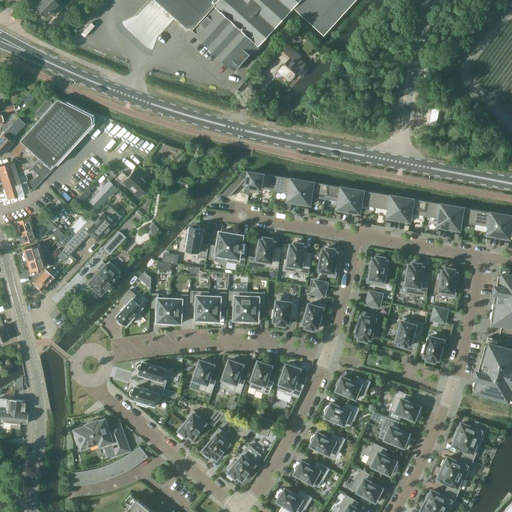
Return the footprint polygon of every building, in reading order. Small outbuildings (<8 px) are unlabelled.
[(42,0),(36,6),(46,16),(57,5),(52,0),(42,0)] [(358,0),(156,0),(189,29),(191,28),(193,30),(192,32),(235,72),(259,46),(260,47),(295,9),(325,36),(358,0)] [(304,65),(307,61),(289,46),(279,56),(286,62),(279,71),(281,69),(292,79),(296,74),(299,77),(301,77),(307,70),(307,68),(304,65)] [(57,99),(19,141),(38,158),(30,167),(34,171),(38,175),(42,179),(53,169),(51,167),(91,123),(90,115),(57,99)] [(35,113),(40,118),(52,104),(47,99),(35,113)] [(0,111),(0,124),(2,124),(3,131),(12,121),(8,117),(2,119),(2,118),(0,111)] [(2,134),(0,136),(0,155),(0,156),(12,143),(11,142),(15,138),(13,136),(24,124),(18,119),(17,118),(13,122),(12,121),(3,131),(3,133),(2,134)] [(20,142),(9,154),(11,160),(19,154),(26,147),(20,142)] [(150,147),(143,156),(146,158),(153,149),(150,147)] [(0,165),(0,174),(1,179),(28,169),(30,167),(38,158),(35,155),(28,163),(15,166),(13,162),(0,165)] [(34,171),(30,167),(28,169),(1,179),(2,182),(2,184),(3,187),(4,187),(4,189),(20,184),(18,177),(34,171)] [(122,172),(116,179),(122,184),(124,182),(139,196),(150,185),(134,170),(127,177),(122,172)] [(248,175),(240,184),(246,185),(246,186),(261,189),(261,187),(275,190),(277,176),(251,171),(251,172),(248,171),(248,175)] [(20,184),(4,189),(8,200),(24,195),(24,194),(30,192),(42,179),(38,175),(37,176),(28,181),(20,184)] [(288,201),(299,203),(302,180),(277,176),(275,190),(289,192),(288,201)] [(311,196),(325,198),(327,184),(302,180),(299,203),(310,205),(311,196)] [(338,209),(349,211),(352,189),(327,184),(325,198),(339,201),(338,209)] [(361,204),(375,207),(377,193),(352,189),(349,211),(360,213),(361,204)] [(388,218),(399,220),(402,197),(377,193),(375,207),(389,209),(388,218)] [(411,213),(425,215),(427,201),(402,197),(399,220),(410,221),(411,213)] [(438,226),(449,228),(452,206),(427,201),(425,215),(439,217),(438,226)] [(130,204),(121,214),(126,219),(136,209),(130,204)] [(461,221),(475,223),(477,210),(452,206),(449,228),(460,230),(461,221)] [(67,246),(62,251),(68,256),(87,235),(86,233),(87,232),(97,242),(115,223),(115,222),(120,216),(110,207),(105,212),(104,212),(95,222),(90,218),(76,234),(65,245),(67,246)] [(488,235),(499,237),(502,214),(477,210),(475,223),(489,226),(488,235)] [(33,214),(37,219),(43,215),(39,211),(33,214)] [(511,230),(511,229),(511,215),(502,214),(499,237),(510,238),(511,230)] [(29,217),(14,221),(16,227),(14,228),(16,233),(33,228),(31,222),(34,221),(32,216),(29,217)] [(45,224),(49,234),(57,228),(50,222),(45,224)] [(186,233),(185,243),(187,243),(186,252),(199,255),(198,257),(207,258),(209,244),(201,243),(203,229),(200,228),(201,228),(200,227),(200,226),(200,225),(199,225),(199,224),(198,224),(197,224),(196,224),(195,224),(194,224),(194,225),(193,225),(193,226),(193,227),(190,227),(189,234),(186,233)] [(33,228),(16,233),(18,238),(19,238),(21,243),(36,239),(39,238),(37,232),(34,233),(33,228)] [(62,234),(57,228),(51,232),(58,239),(62,234)] [(62,234),(58,239),(65,245),(76,234),(72,230),(66,237),(63,234),(62,234)] [(211,245),(209,259),(215,260),(216,255),(219,256),(227,257),(226,262),(227,262),(232,231),(225,230),(225,233),(220,232),(217,246),(211,245)] [(232,231),(227,262),(244,265),(247,251),(241,250),(243,236),(238,235),(239,233),(232,231)] [(104,248),(110,254),(125,237),(119,232),(104,248)] [(256,251),(258,251),(257,260),(266,262),(266,266),(277,268),(280,253),(273,252),(275,242),(272,241),(272,238),(264,237),(264,240),(260,239),(260,242),(258,242),(256,251)] [(287,256),(289,257),(287,266),(297,267),(296,271),(308,273),(311,258),(304,257),(306,247),(302,246),(303,244),(294,242),(294,245),(291,245),(290,248),(288,247),(287,256)] [(38,244),(23,249),(25,255),(23,255),(25,260),(43,255),(46,252),(49,248),(48,245),(42,247),(40,244),(38,244)] [(319,261),(321,262),(319,271),(329,272),(328,276),(335,277),(336,273),(334,272),(338,252),(334,252),(335,249),(327,248),(326,250),(323,250),(322,253),(320,253),(319,261)] [(43,255),(25,260),(26,266),(28,265),(29,271),(45,266),(44,265),(49,260),(46,252),(43,255)] [(62,252),(58,256),(62,260),(66,256),(62,252)] [(386,272),(388,272),(389,264),(387,264),(388,261),(385,260),(385,258),(377,256),(376,259),(373,258),(370,278),(367,278),(367,282),(379,284),(380,281),(384,281),(386,272)] [(89,283),(100,293),(113,279),(114,280),(115,279),(114,278),(120,271),(109,261),(106,265),(102,261),(96,268),(99,271),(89,283)] [(409,264),(409,267),(406,267),(405,276),(407,276),(406,285),(415,287),(414,290),(426,292),(429,278),(422,277),(424,267),(420,266),(421,264),(413,262),(412,265),(409,264)] [(62,276),(70,266),(67,263),(59,272),(58,272),(62,276)] [(45,269),(32,283),(36,287),(36,288),(38,290),(39,290),(41,291),(54,277),(58,272),(59,272),(51,264),(45,269)] [(438,281),(441,281),(438,294),(455,297),(456,293),(454,293),(457,273),(454,272),(455,269),(446,268),(446,271),(443,270),(442,273),(440,273),(438,281)] [(473,387),(484,390),(483,392),(509,399),(510,398),(511,398),(511,274),(509,274),(509,275),(499,273),(497,284),(496,284),(495,291),(496,291),(494,304),(491,320),(492,320),(491,325),(490,329),(488,337),(487,342),(486,342),(481,360),(482,360),(479,370),(478,369),(473,387)] [(314,281),(313,287),(326,290),(327,283),(314,281)] [(313,287),(312,294),(325,296),(326,290),(313,287)] [(127,306),(117,316),(119,318),(118,318),(118,319),(118,320),(118,321),(118,322),(119,323),(120,324),(121,324),(122,324),(123,324),(124,324),(124,323),(125,323),(127,325),(131,320),(133,322),(140,314),(138,312),(144,306),(135,297),(136,295),(130,289),(121,300),(127,306)] [(191,291),(190,305),(197,305),(196,319),(201,319),(201,322),(208,322),(209,291),(191,291)] [(209,291),(208,322),(215,323),(215,320),(220,320),(220,306),(226,307),(227,292),(221,292),(221,294),(215,294),(210,294),(210,291),(209,291)] [(230,291),(229,305),(235,305),(234,320),(239,320),(239,322),(246,322),(248,292),(230,291)] [(159,293),(152,292),(152,307),(158,307),(157,321),(162,322),(162,324),(169,324),(170,298),(158,297),(159,293)] [(248,292),(246,322),(253,323),(253,320),(258,321),(259,306),(265,307),(265,293),(248,292)] [(369,292),(367,305),(380,307),(382,294),(369,292)] [(170,299),(169,325),(176,325),(176,323),(181,323),(182,309),(188,309),(189,295),(182,294),(182,299),(170,299)] [(272,318),(274,319),(274,322),(277,322),(277,325),(285,326),(286,323),(289,324),(290,314),(297,314),(299,299),(278,297),(277,301),(276,301),(275,310),(273,310),(272,318)] [(319,303),(318,307),(309,304),(306,313),(304,313),(302,321),(304,321),(303,324),(306,325),(306,328),(314,330),(315,328),(318,328),(323,309),(325,309),(326,305),(319,303)] [(435,306),(433,313),(455,318),(457,313),(448,310),(435,306)] [(371,336),(374,336),(376,329),(374,328),(376,319),(375,319),(376,315),(360,311),(359,316),(361,316),(356,336),(359,337),(358,339),(367,341),(368,338),(371,339),(371,336)] [(433,313),(432,319),(444,323),(445,321),(454,324),(455,318),(433,313)] [(395,338),(397,339),(396,342),(399,343),(398,345),(407,347),(407,345),(410,346),(413,336),(420,338),(423,324),(411,320),(410,324),(402,321),(399,330),(397,330),(395,338)] [(4,327),(0,327),(0,342),(8,340),(4,327)] [(423,353),(425,354),(424,357),(427,358),(427,360),(435,362),(435,360),(438,361),(444,341),(446,341),(447,337),(440,335),(439,339),(429,337),(427,346),(425,345),(423,353)] [(210,378),(214,365),(211,364),(212,363),(210,360),(206,359),(204,360),(203,361),(200,360),(194,380),(201,382),(199,389),(211,394),(216,380),(210,378)] [(241,393),(241,392),(244,383),(245,380),(239,378),(243,365),(240,364),(241,362),(239,360),(236,359),(233,360),(232,361),(229,360),(221,385),(228,388),(228,389),(241,393)] [(268,379),(272,366),(269,365),(270,364),(268,362),(264,360),(262,361),(261,362),(258,361),(250,387),(257,389),(257,390),(270,395),(274,381),(268,379)] [(137,368),(137,369),(138,370),(138,371),(139,371),(140,372),(139,374),(153,378),(151,384),(165,389),(170,370),(160,367),(143,362),(142,364),(141,364),(140,364),(139,364),(139,365),(138,365),(138,366),(137,366),(137,367),(137,368)] [(285,393),(298,398),(304,385),(296,382),(300,369),(297,368),(298,366),(296,364),(292,363),(290,364),(289,365),(286,364),(278,389),(285,392),(285,393)] [(338,387),(336,390),(355,398),(358,391),(365,394),(371,381),(357,376),(355,382),(342,377),(341,380),(339,379),(337,381),(336,384),(336,387),(338,387)] [(130,392),(130,393),(130,394),(130,395),(131,395),(131,396),(132,396),(132,399),(138,401),(137,403),(147,406),(148,403),(159,407),(165,389),(151,384),(149,390),(136,386),(135,389),(134,388),(133,388),(133,389),(132,389),(131,389),(131,390),(130,390),(130,391),(130,392)] [(392,403),(389,410),(396,413),(415,420),(416,417),(417,418),(420,416),(421,413),(420,410),(419,409),(420,406),(408,401),(410,395),(397,390),(392,402),(392,403)] [(0,410),(25,412),(27,412),(24,412),(24,401),(0,398),(0,410)] [(325,417),(350,427),(353,420),(354,421),(360,408),(346,402),(344,408),(331,403),(330,406),(329,405),(326,407),(325,410),(325,413),(327,414),(325,417)] [(0,410),(0,420),(12,422),(11,428),(20,429),(20,423),(26,423),(27,415),(27,412),(25,412),(0,410)] [(217,410),(208,422),(213,427),(225,413),(217,410)] [(188,435),(193,439),(197,434),(197,435),(201,431),(200,430),(206,423),(200,418),(201,417),(193,411),(188,417),(190,418),(179,431),(180,432),(178,433),(184,438),(185,436),(186,437),(188,435)] [(409,433),(397,428),(399,422),(386,416),(381,429),(382,430),(379,437),(404,447),(405,444),(406,445),(409,443),(410,440),(410,437),(408,436),(409,433)] [(87,426),(76,430),(82,448),(87,446),(90,446),(90,445),(100,442),(101,445),(112,441),(117,455),(115,449),(127,444),(120,424),(117,425),(108,429),(105,420),(98,422),(98,421),(87,425),(87,426)] [(256,424),(249,421),(238,433),(244,438),(251,430),(256,424)] [(458,426),(455,433),(480,443),(487,426),(475,421),(473,427),(461,423),(460,426),(458,426)] [(267,436),(270,429),(256,424),(251,430),(267,436)] [(208,458),(209,456),(210,457),(212,455),(217,459),(221,454),(221,455),(225,451),(224,450),(230,443),(229,442),(231,440),(225,436),(227,434),(219,428),(212,437),(214,438),(203,451),(204,451),(202,453),(208,458)] [(311,446),(335,457),(338,450),(339,451),(345,439),(332,432),(330,438),(317,432),(316,435),(315,434),(312,436),(311,439),(311,442),(312,443),(311,446)] [(455,433),(452,440),(454,441),(453,445),(464,450),(462,456),(473,461),(480,443),(455,433)] [(397,461),(384,455),(387,449),(374,443),(368,455),(369,456),(366,463),(390,475),(392,472),(393,472),(395,471),(397,467),(397,465),(395,464),(397,461)] [(69,472),(69,486),(77,485),(84,485),(91,483),(98,482),(104,480),(111,478),(118,475),(124,472),(130,469),(136,465),(142,461),(148,457),(140,447),(135,451),(129,454),(124,458),(118,460),(113,463),(107,465),(101,467),(95,469),(88,470),(82,471),(76,472),(69,472)] [(228,467),(231,469),(228,472),(229,473),(228,475),(233,479),(235,478),(237,476),(242,481),(246,476),(247,476),(250,472),(255,465),(254,464),(256,461),(251,457),(252,456),(245,450),(238,458),(239,459),(237,462),(234,460),(228,467)] [(444,459),(440,466),(465,478),(473,461),(462,456),(459,462),(448,457),(446,460),(444,459)] [(295,474),(318,487),(322,480),(323,481),(330,469),(317,462),(314,467),(302,461),(300,463),(299,463),(297,464),(295,467),(295,470),(296,471),(295,474)] [(440,466),(437,474),(439,475),(437,478),(449,484),(446,490),(457,495),(465,478),(440,466)] [(383,488),(371,482),(374,476),(361,469),(354,481),(355,482),(352,489),(375,502),(377,499),(378,499),(381,498),(382,495),(382,492),(381,491),(383,488)] [(277,501),(295,511),(301,511),(304,508),(305,509),(313,497),(300,490),(297,495),(285,488),(283,491),(282,490),(280,491),(278,495),(278,497),(279,498),(277,501)] [(428,492),(424,499),(447,511),(448,511),(457,495),(446,490),(443,496),(432,490),(430,493),(428,492)] [(133,502),(136,496),(130,493),(127,499),(133,502)] [(362,511),(355,508),(359,502),(346,495),(339,506),(340,507),(337,511),(362,511)] [(153,511),(137,498),(125,511),(153,511)] [(447,511),(424,499),(420,506),(422,507),(420,511),(422,511),(447,511)]
